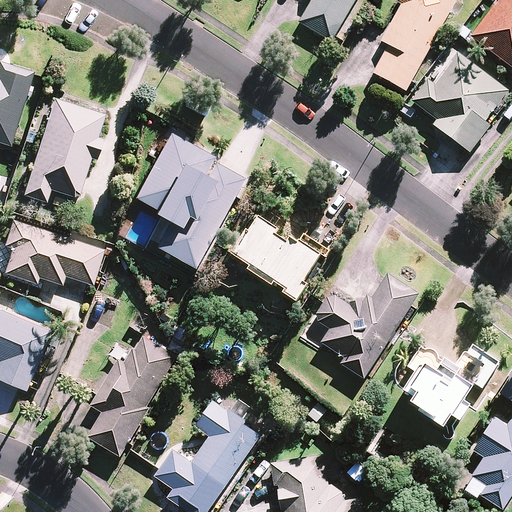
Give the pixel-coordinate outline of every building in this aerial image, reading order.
[(311,0),(312,3),(300,24),(332,42),(357,0),(311,0)] [(458,0),(400,0),(399,3),(403,5),(382,42),(390,47),(375,74),(405,91),(458,0)] [(511,0),(498,0),(471,36),(511,67),(511,0)] [(510,93),(459,56),(436,87),(429,82),(414,103),(438,120),(434,126),(471,152),(490,126),(487,124),(510,93)] [(0,142),(9,145),(29,78),(0,69),(0,142)] [(103,115),(54,99),(23,194),(45,201),(50,188),(77,197),(90,156),(95,158),(101,139),(96,138),(103,115)] [(135,197),(154,208),(151,214),(168,223),(156,247),(199,270),(247,180),(212,161),(214,157),(169,133),(135,197)] [(232,260),(294,299),(300,303),(310,287),(304,284),(321,257),(259,218),(232,260)] [(103,250),(12,221),(4,246),(12,248),(4,273),(36,283),(38,277),(61,284),(63,275),(92,285),(103,250)] [(418,295),(388,276),(372,300),(363,294),(354,309),(332,294),(316,319),(331,329),(323,343),(345,358),(341,364),(364,379),(418,295)] [(0,379),(24,390),(49,332),(0,310),(0,379)] [(177,358),(141,335),(122,366),(117,362),(90,405),(104,414),(89,438),(120,457),(153,404),(150,402),(177,358)] [(462,401),(476,383),(483,388),(501,364),(473,343),(455,367),(425,344),(408,366),(417,373),(408,385),(419,394),(413,402),(444,427),(453,415),(460,421),(470,407),(462,401)] [(208,511),(262,434),(214,401),(196,427),(211,437),(189,469),(197,475),(182,497),(203,511),(208,511)] [(330,411),(320,401),(307,416),(317,426),(330,411)] [(511,420),(509,425),(495,416),(473,450),(485,458),(465,489),(499,511),(501,511),(511,495),(511,420)] [(332,503),(324,457),(275,465),(282,511),(363,511),(361,499),(332,503)]
